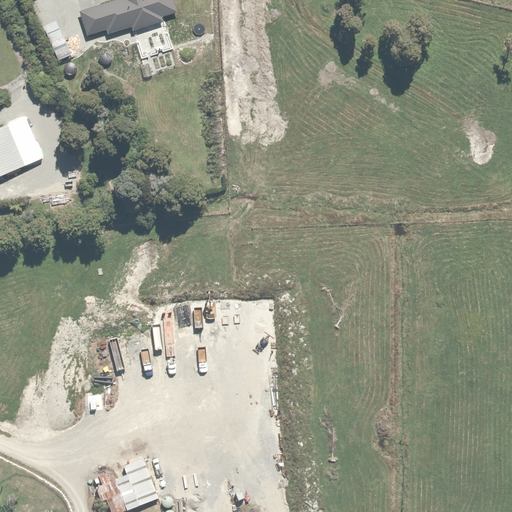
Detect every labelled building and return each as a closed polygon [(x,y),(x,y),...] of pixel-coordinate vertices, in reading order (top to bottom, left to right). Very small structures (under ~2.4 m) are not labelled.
[(113,0),(78,11),(86,36),(104,30),(105,34),(130,26),(131,30),(161,20),(160,17),(176,12),(172,0),(113,0)] [(54,20),(40,26),(55,59),(69,53),(54,20)] [(97,57),(97,58),(97,59),(98,60),(98,61),(98,62),(99,62),(99,63),(100,63),(100,64),(101,64),(102,65),(103,65),(104,66),(105,66),(106,66),(107,66),(108,65),(109,65),(110,65),(111,64),(112,63),(113,62),(113,61),(114,60),(114,59),(114,58),(114,57),(114,56),(114,55),(114,54),(113,54),(113,53),(113,52),(112,52),(112,51),(111,51),(110,50),(109,50),(108,49),(107,49),(106,49),(105,49),(104,49),(103,49),(102,50),(101,50),(101,51),(100,51),(99,52),(99,53),(98,53),(98,54),(98,55),(97,55),(97,56),(97,57)] [(63,65),(63,66),(62,67),(62,68),(62,69),(62,70),(62,71),(62,72),(62,73),(63,74),(63,75),(64,75),(64,76),(65,76),(65,77),(66,77),(66,78),(67,78),(68,78),(69,78),(70,78),(71,78),(72,78),(73,78),(74,78),(74,77),(75,77),(76,77),(76,76),(77,76),(77,75),(78,74),(78,73),(79,72),(79,71),(79,70),(79,69),(79,68),(79,67),(78,66),(78,65),(77,64),(76,63),(75,62),(74,62),(73,61),(72,61),(71,61),(70,61),(69,61),(68,61),(67,62),(66,62),(65,63),(64,63),(64,64),(63,65)] [(4,126),(0,127),(0,184),(15,178),(12,172),(22,167),(4,126)] [(110,511),(122,511),(125,511),(158,498),(141,457),(121,465),(124,473),(111,478),(108,471),(97,475),(100,483),(94,486),(100,502),(105,500),(110,511)]
